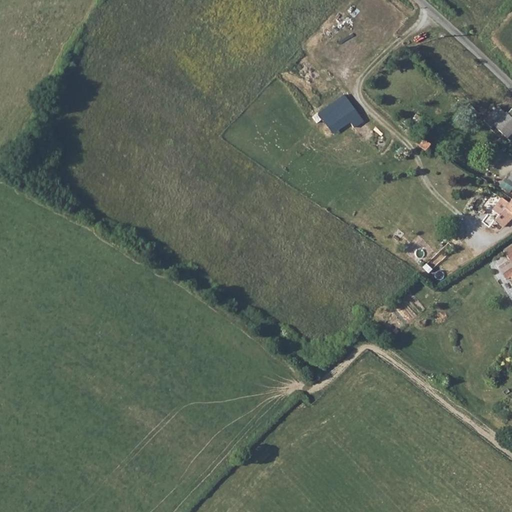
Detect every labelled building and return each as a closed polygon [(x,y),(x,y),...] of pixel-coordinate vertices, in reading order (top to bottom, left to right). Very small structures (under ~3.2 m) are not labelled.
[(357,109),(350,103),(327,130),(326,132),(334,138),(357,109)] [(497,111),(483,124),(490,130),(492,128),(506,141),(511,134),(511,112),(510,111),(504,117),(497,111)] [(511,196),(506,204),(505,206),(498,201),(488,214),(494,218),(490,224),(502,233),(511,220),(511,196)] [(511,243),(503,250),(506,255),(494,262),(506,280),(510,278),(511,281),(511,243)] [(435,270),(441,278),(458,264),(453,256),(435,270)]
